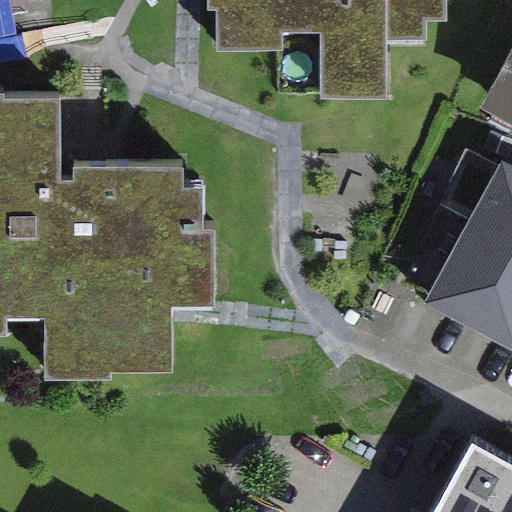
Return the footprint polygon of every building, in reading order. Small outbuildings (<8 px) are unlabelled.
[(232,0),(233,44),(338,43),(339,95),(401,94),(400,37),(439,37),(439,18),(461,18),(460,0),(232,0)] [(511,54),(483,106),(511,122),(511,54)] [(0,324),(63,323),(63,373),(189,372),(188,305),(229,304),(229,227),(218,227),(217,185),(200,185),(200,162),(157,162),(73,163),(72,92),(0,92),(0,324)] [(511,173),(505,170),(434,303),(511,344),(511,173)] [(511,511),(511,438),(490,427),(443,511),(511,511)]
